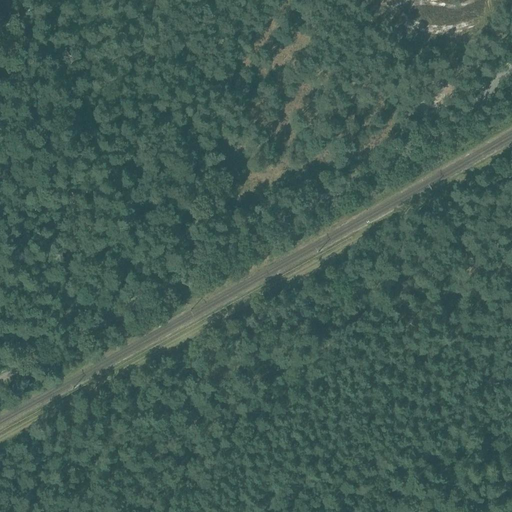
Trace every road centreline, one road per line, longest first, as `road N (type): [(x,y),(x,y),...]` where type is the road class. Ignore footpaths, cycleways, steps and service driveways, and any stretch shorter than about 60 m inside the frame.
road 1 (unclassified): [(0,380),(439,133),(511,71)]
road 2 (track): [(0,435),(511,150)]
